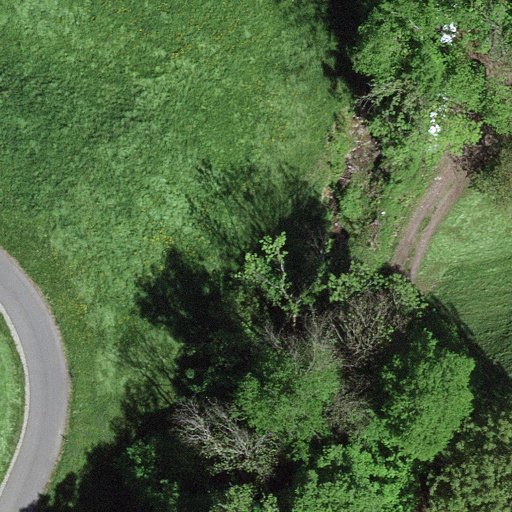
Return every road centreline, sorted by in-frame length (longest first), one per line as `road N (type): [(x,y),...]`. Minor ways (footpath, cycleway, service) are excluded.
road 1 (track): [(231,511),(344,275),(372,131),(351,0)]
road 2 (residential): [(0,275),(37,322),(50,404),(13,511)]
